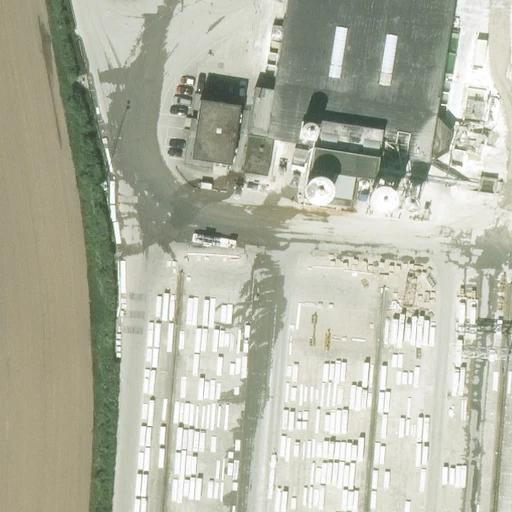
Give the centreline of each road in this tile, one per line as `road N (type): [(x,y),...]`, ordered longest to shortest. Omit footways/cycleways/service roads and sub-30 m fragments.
road 1 (unknown): [(153,184),(123,511)]
road 2 (unknown): [(263,230),(249,511)]
road 3 (unknown): [(455,253),(428,511)]
